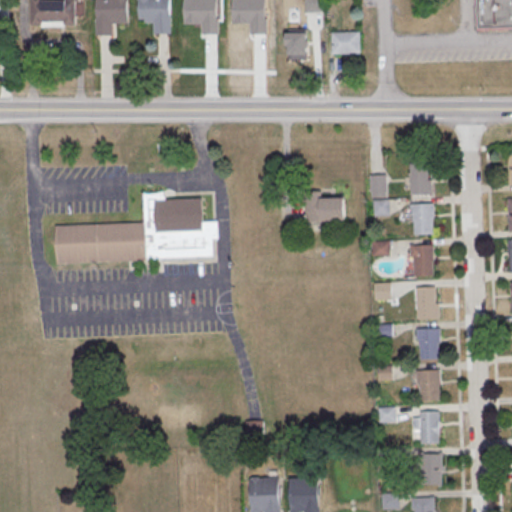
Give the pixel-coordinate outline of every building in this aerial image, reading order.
[(30,0),(30,25),(75,25),(75,2),(77,2),(77,0),(30,0)] [(127,0),(95,0),(96,36),(104,36),(113,35),(112,23),(128,23),(127,0)] [(137,0),(170,0),(170,34),(162,34),(153,35),(153,23),(144,23),(144,19),(138,19),(137,0)] [(511,0),(511,26),(477,28),(475,0),(511,0)] [(306,31),(307,60),(288,60),(287,32),(306,31)] [(331,32),(359,32),(360,53),(331,54),(331,32)] [(410,164),(411,196),(432,195),(432,180),(429,180),(428,163),(410,164)] [(370,176),(387,175),(387,197),(370,197),(370,176)] [(304,192),(305,222),(345,221),(344,197),(322,198),(321,191),(304,192)] [(55,226),(144,222),(142,193),(160,192),(161,199),(201,197),(202,223),(216,222),(217,239),(212,239),(213,257),(57,264),(55,226)] [(373,201),(389,200),(390,216),(374,217),(373,201)] [(435,204),(411,204),(411,215),(414,215),(414,235),(433,234),(433,218),(435,218),(435,204)] [(373,242),(389,241),(390,256),(373,257),(373,242)] [(434,245),(411,246),(411,257),(414,257),(414,277),(433,276),(433,260),(435,260),(434,245)] [(374,284),(391,284),(391,300),(375,301),(374,284)] [(415,288),(435,287),(436,306),(439,306),(440,319),(416,320),(415,288)] [(374,325),(391,324),(392,336),(375,337),(374,325)] [(440,328),(417,329),(417,340),(419,340),(420,359),(439,359),(438,343),(440,343),(440,328)] [(377,366),(391,366),(392,381),(378,381),(377,366)] [(440,370),(416,371),(417,382),(419,381),(419,401),(438,401),(438,385),(440,385),(440,370)] [(378,408),(395,408),(395,423),(379,423),(378,408)] [(419,412),(420,444),(439,444),(438,412),(419,412)] [(380,449),(396,449),(397,464),(380,464),(380,449)] [(418,453),(442,453),(441,485),(420,484),(421,466),(417,466),(418,453)] [(289,511),(288,478),(317,477),(318,511),(289,511)] [(249,511),(248,479),(278,478),(278,511),(249,511)] [(381,494),(397,494),(398,509),(381,509),(381,494)] [(411,499),(433,498),(433,511),(414,511),(411,511),(411,499)]
